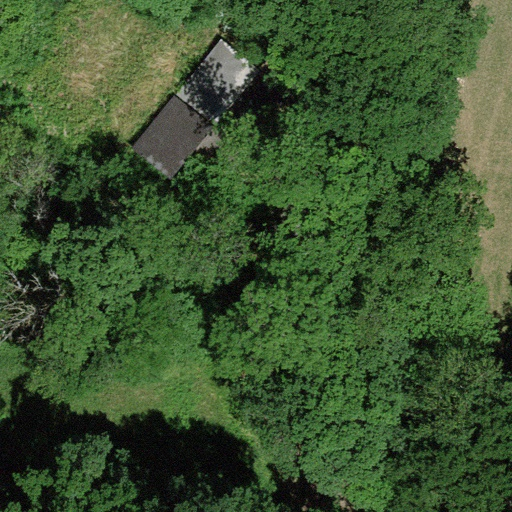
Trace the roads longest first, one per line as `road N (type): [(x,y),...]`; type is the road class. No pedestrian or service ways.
road 1 (unclassified): [(456,511),(291,384),(273,320),(314,187),(330,48)]
road 2 (unclassified): [(330,48),(287,38),(234,149)]
